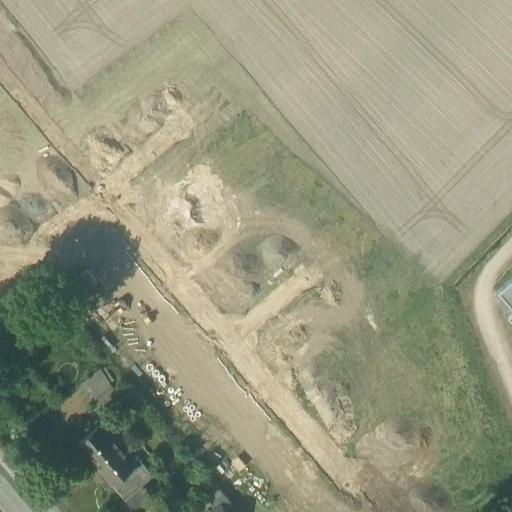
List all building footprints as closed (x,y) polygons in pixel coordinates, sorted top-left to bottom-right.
[(511,280),(498,293),(511,309),(511,314),(508,318),(511,323),(511,280)] [(15,332),(7,339),(13,345),(21,338),(15,332)] [(121,400),(98,371),(83,383),(98,402),(93,407),(101,416),(121,400)] [(107,420),(77,446),(88,458),(89,457),(113,485),(114,484),(125,498),(126,498),(141,485),(153,474),(141,460),(137,463),(129,453),(133,450),(117,432),(107,422),(109,420),(108,418),(106,419),(107,420)] [(141,485),(126,498),(125,498),(124,499),(126,502),(121,507),(125,511),(135,511),(153,498),(141,485)] [(220,488),(208,497),(217,510),(221,507),(224,511),(235,505),(220,488)]
